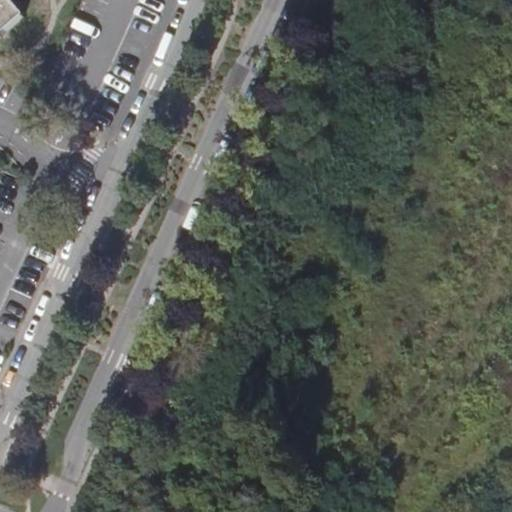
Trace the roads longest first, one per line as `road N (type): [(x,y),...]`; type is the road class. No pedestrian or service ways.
road 1 (unclassified): [(50,511),(279,0)]
road 2 (unclassified): [(129,150),(0,421)]
road 3 (unclassified): [(193,0),(129,150)]
road 4 (residential): [(129,150),(51,164),(0,126)]
